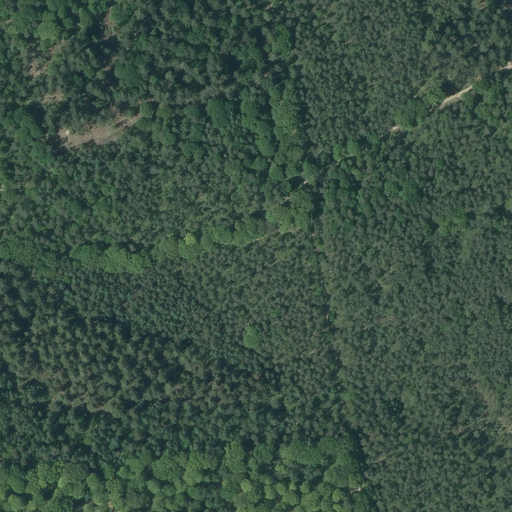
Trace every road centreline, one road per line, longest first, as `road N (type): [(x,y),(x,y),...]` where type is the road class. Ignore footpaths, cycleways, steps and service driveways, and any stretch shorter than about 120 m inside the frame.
road 1 (track): [(0,482),(350,450)]
road 2 (track): [(309,213),(127,260),(0,254)]
road 3 (track): [(362,511),(309,213)]
road 4 (track): [(511,68),(303,177),(309,213)]
road 5 (track): [(271,0),(303,177)]
road 6 (track): [(511,410),(355,470)]
